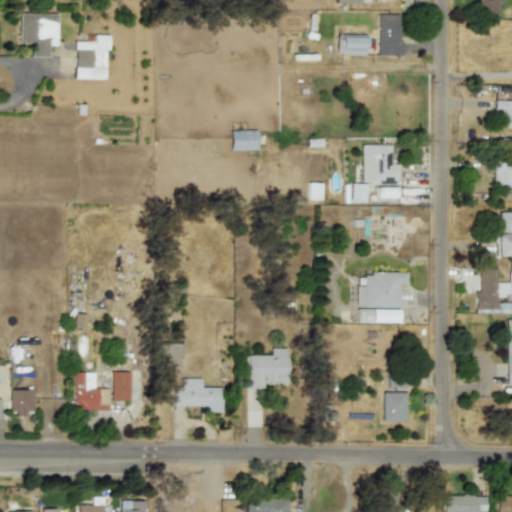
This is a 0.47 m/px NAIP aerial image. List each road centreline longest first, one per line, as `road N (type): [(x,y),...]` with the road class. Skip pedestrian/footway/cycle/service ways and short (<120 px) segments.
road 1 (tertiary): [(0,455),(511,462)]
road 2 (residential): [(448,462),(442,0)]
